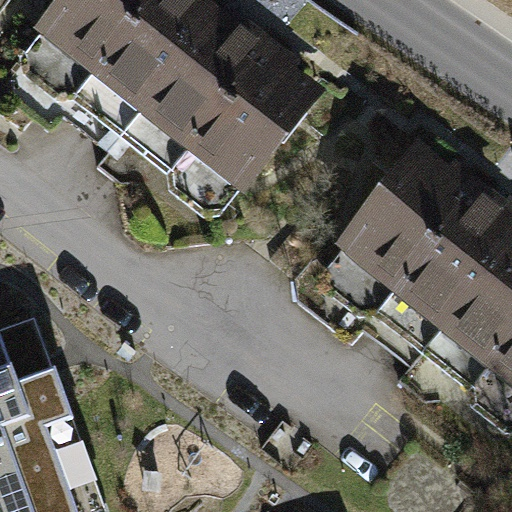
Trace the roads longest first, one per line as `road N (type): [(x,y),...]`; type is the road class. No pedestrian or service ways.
road 1 (residential): [(0,169),(214,335)]
road 2 (tertiary): [(511,89),(381,0)]
